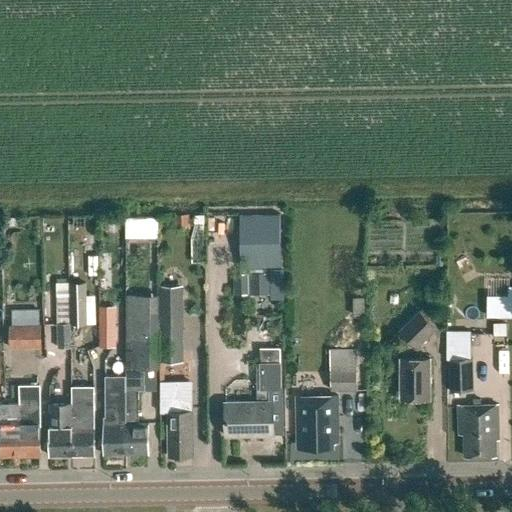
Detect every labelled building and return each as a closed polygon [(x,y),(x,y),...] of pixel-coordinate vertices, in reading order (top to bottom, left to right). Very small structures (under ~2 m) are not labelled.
[(242,265),(284,265),(284,212),(242,212),(242,265)] [(127,237),(161,237),(161,216),(127,215),(127,237)] [(287,297),(286,268),(271,269),(272,298),(287,297)] [(234,292),(270,293),(270,271),(235,270),(234,292)] [(56,282),(57,347),(70,347),(69,282),(56,282)] [(183,285),(159,285),(159,317),(159,362),(183,362),(183,285)] [(126,410),(126,411),(126,453),(149,453),(148,423),(139,423),(138,390),(144,390),(144,369),(159,368),(159,362),(159,317),(145,316),(145,298),(127,298),(127,316),(126,316),(126,409),(126,410)] [(511,302),(489,303),(489,316),(511,316),(511,302)] [(115,306),(98,307),(99,347),(116,346),(115,306)] [(419,310),(399,331),(417,349),(437,328),(419,310)] [(9,348),(41,348),(41,325),(9,325),(9,348)] [(471,331),(448,332),(450,390),(473,389),(471,331)] [(274,435),(273,409),(273,401),(270,401),(270,389),(281,388),(280,348),(260,348),(261,388),(256,389),(256,401),(225,402),(225,436),(274,435)] [(330,349),(331,390),(357,390),(356,348),(330,349)] [(400,399),(431,399),(431,358),(400,358),(400,399)] [(192,410),(192,409),(192,396),(189,396),(189,381),(160,381),(161,412),(168,412),(169,456),(193,456),(193,410),(192,410)] [(39,413),(40,413),(39,384),(19,385),(19,400),(20,400),(21,456),(41,456),(40,424),(39,424),(39,413)] [(72,403),(71,403),(71,416),(72,456),(95,455),(94,386),(72,386),(72,403)] [(338,395),(296,396),(297,436),(301,436),(302,460),(333,459),(333,442),(339,442),(338,395)] [(0,457),(21,456),(20,400),(19,400),(19,404),(0,404),(0,438),(0,457)] [(71,403),(49,403),(49,426),(50,456),(72,456),(71,416),(71,403)] [(499,432),(498,409),(498,404),(458,405),(459,434),(464,434),(464,456),(496,455),(496,432),(499,432)] [(103,453),(126,453),(126,411),(123,411),(123,413),(109,413),(109,424),(103,424),(103,453)]
